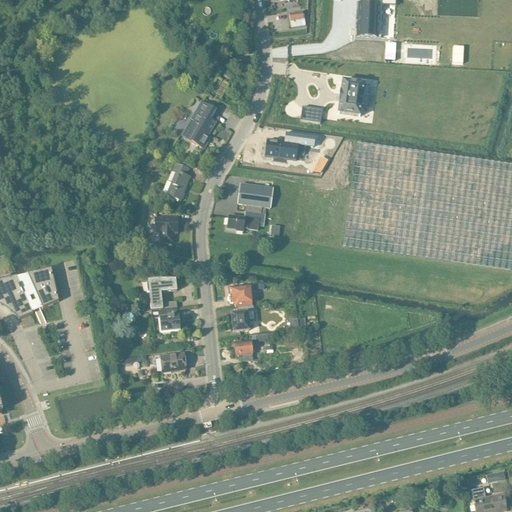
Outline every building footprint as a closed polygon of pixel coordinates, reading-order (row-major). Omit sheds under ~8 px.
[(358,5),(357,38),(380,39),(382,7),(395,7),(395,0),(375,0),(375,5),(358,5)] [(302,14),(288,15),(289,22),(291,29),(305,27),(304,20),(303,20),(302,14)] [(339,103),(337,115),(359,118),(361,107),(366,108),(369,88),(364,87),(364,86),(342,82),(340,94),(339,94),(338,103),(339,103)] [(193,117),(181,138),(192,145),(203,150),(208,142),(205,140),(209,132),(215,124),(209,120),(215,112),(201,104),(193,117)] [(301,109),(299,122),(319,125),(321,112),(301,109)] [(266,144),(263,160),(294,164),(297,149),(313,152),(314,141),(284,137),(283,147),(266,144)] [(511,165),(356,144),(342,248),(511,271),(511,165)] [(189,179),(185,177),(188,170),(175,165),(172,173),(175,174),(166,197),(179,202),(189,179)] [(240,186),(237,206),(265,210),(269,210),(272,190),(240,186)] [(228,218),(227,229),(236,230),(236,232),(242,233),(242,230),(257,232),(259,221),(244,219),(244,220),(228,218)] [(176,220),(154,220),(154,234),(160,234),(160,244),(172,244),(172,234),(176,235),(176,220)] [(27,274),(27,275),(42,309),(42,310),(55,305),(59,303),(51,269),(50,269),(50,270),(29,275),(28,275),(27,274)] [(17,276),(0,280),(0,305),(4,308),(12,313),(18,320),(19,321),(33,314),(32,313),(42,309),(27,275),(17,277),(17,276)] [(176,309),(175,303),(162,305),(161,294),(176,293),(175,281),(159,281),(148,283),(150,308),(145,308),(145,312),(143,313),(176,309)] [(229,304),(229,305),(234,304),(235,309),(236,309),(251,307),(250,294),(249,287),(243,288),(228,289),(229,297),(227,299),(227,302),(229,304)] [(253,322),(251,307),(236,309),(237,315),(231,316),(233,334),(247,332),(246,323),(253,322)] [(179,333),(178,318),(177,318),(176,309),(143,313),(143,314),(143,313),(150,313),(150,321),(158,320),(159,335),(179,333)] [(255,337),(256,344),(271,342),(271,335),(255,337)] [(256,348),(255,343),(250,343),(234,345),(235,358),(241,357),(242,363),(252,362),(250,349),(256,348)] [(133,355),(132,344),(112,346),(113,357),(133,355)] [(184,371),(182,356),(160,359),(162,374),(184,371)] [(503,473),(495,475),(496,483),(504,481),(503,473)] [(445,488),(438,490),(440,499),(448,497),(445,488)] [(505,511),(502,496),(484,500),(484,498),(472,500),(474,511),(505,511)]
